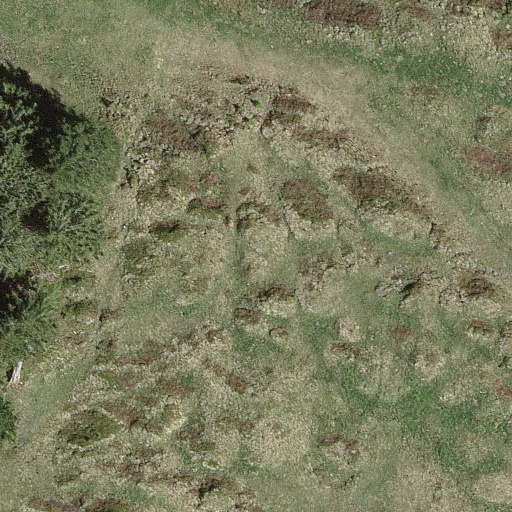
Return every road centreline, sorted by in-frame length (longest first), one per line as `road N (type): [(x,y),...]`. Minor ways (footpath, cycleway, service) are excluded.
road 1 (track): [(511,132),(318,84),(511,281)]
road 2 (track): [(318,84),(131,0)]
